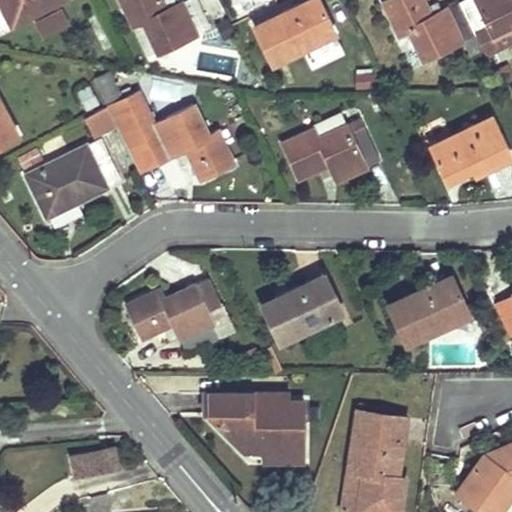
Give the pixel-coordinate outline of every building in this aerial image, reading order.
[(0,0),(0,31),(11,25),(12,27),(63,0),(0,0)] [(119,0),(132,26),(142,21),(156,51),(208,26),(196,0),(183,0),(176,4),(166,8),(161,0),(119,0)] [(161,0),(166,8),(176,4),(174,0),(161,0)] [(300,0),(277,11),(252,23),(271,62),(332,32),(316,0),(300,0)] [(422,0),(383,0),(381,1),(398,33),(406,29),(422,59),(474,33),(458,1),(430,15),(422,0)] [(511,0),(459,0),(458,1),(474,33),(487,26),(492,35),(511,25),(511,0)] [(67,24),(59,8),(36,20),(43,35),(67,24)] [(142,21),(132,26),(146,55),(156,51),(142,21)] [(511,25),(492,35),(494,39),(497,44),(511,36),(511,25)] [(474,33),(481,46),(494,39),(492,35),(487,26),(474,33)] [(104,70),(92,76),(105,103),(118,97),(104,70)] [(375,78),(355,78),(355,88),(374,89),(375,78)] [(89,83),(75,91),(85,110),(98,104),(89,83)] [(207,134),(192,103),(152,122),(136,88),(118,97),(105,103),(137,169),(174,152),(185,146),(190,157),(200,177),(233,161),(217,129),(207,134)] [(0,141),(15,133),(0,104),(0,141)] [(489,116),(429,145),(443,175),(468,163),(473,173),(509,155),(489,116)] [(378,157),(359,117),(317,137),(313,128),(281,143),(298,177),(317,167),(328,163),(332,172),(335,179),(366,165),(365,163),(378,157)] [(86,145),(26,173),(43,209),(74,195),(77,201),(107,186),(106,184),(119,178),(99,137),(86,144),(86,145)] [(47,160),(69,151),(64,140),(42,150),(47,160)] [(42,157),(35,145),(17,155),(23,167),(42,157)] [(185,146),(174,152),(179,162),(190,157),(185,146)] [(328,163),(317,167),(322,177),(332,172),(328,163)] [(74,195),(43,209),(46,215),(77,201),(74,195)] [(269,321),(279,341),(340,311),(321,272),(285,289),(292,303),(280,309),(283,315),(269,321)] [(395,322),(405,342),(467,313),(449,274),(413,292),(419,304),(407,310),(408,316),(395,322)] [(193,283),(205,310),(220,303),(207,276),(193,283)] [(125,302),(141,336),(162,326),(172,322),(176,331),(185,351),(217,337),(205,310),(193,283),(161,297),(157,287),(125,302)] [(292,303),(285,289),(260,302),(269,321),(283,315),(280,309),(292,303)] [(419,304),(413,292),(387,303),(395,322),(408,316),(407,310),(419,304)] [(172,322),(162,326),(166,335),(176,331),(172,322)] [(261,392),(206,392),(206,414),(225,434),(260,434),(259,450),(259,458),(302,459),(302,401),(283,400),(261,400),(261,392)] [(261,400),(283,400),(283,392),(261,392),(261,400)] [(404,415),(355,408),(346,468),(361,470),(356,510),(370,511),(398,511),(404,475),(396,475),(386,473),(387,461),(397,463),(404,415)] [(260,434),(225,434),(241,451),(259,450),(260,434)] [(482,453),(459,484),(497,511),(511,492),(511,439),(503,444),(506,450),(498,454),(493,460),(482,453)] [(506,450),(503,444),(482,453),(493,460),(498,454),(506,450)] [(114,445),(68,454),(72,474),(118,465),(114,445)] [(396,475),(397,463),(387,461),(386,473),(396,475)] [(361,470),(346,468),(341,508),(356,510),(361,470)] [(480,511),(497,511),(459,484),(453,492),(480,511)]
